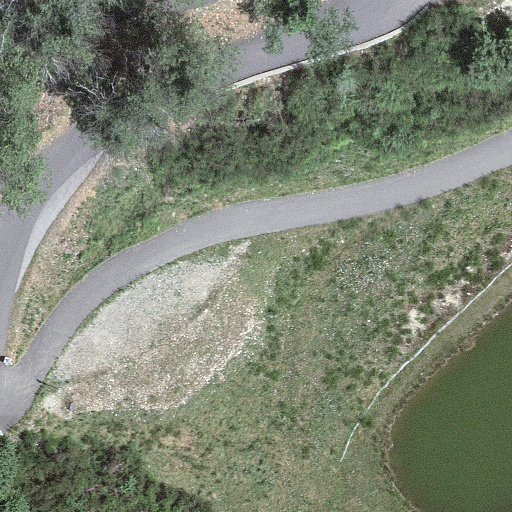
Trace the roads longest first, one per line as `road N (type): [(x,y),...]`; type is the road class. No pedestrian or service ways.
road 1 (track): [(0,407),(66,319),(141,258),(196,237),(402,196),(511,155)]
road 2 (unclassified): [(0,288),(20,220),(86,140),(130,107),(379,0)]
road 3 (unclassified): [(181,0),(0,29)]
